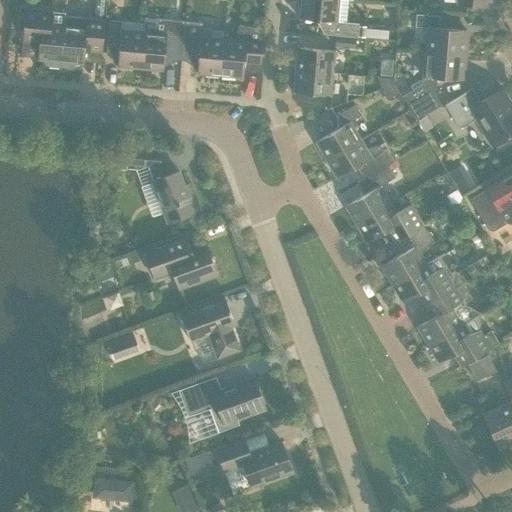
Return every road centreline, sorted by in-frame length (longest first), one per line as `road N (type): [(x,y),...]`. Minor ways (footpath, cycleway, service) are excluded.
road 1 (residential): [(301,190),(481,495),(511,481)]
road 2 (residential): [(370,511),(258,205)]
road 3 (residential): [(258,205),(222,126),(0,106)]
